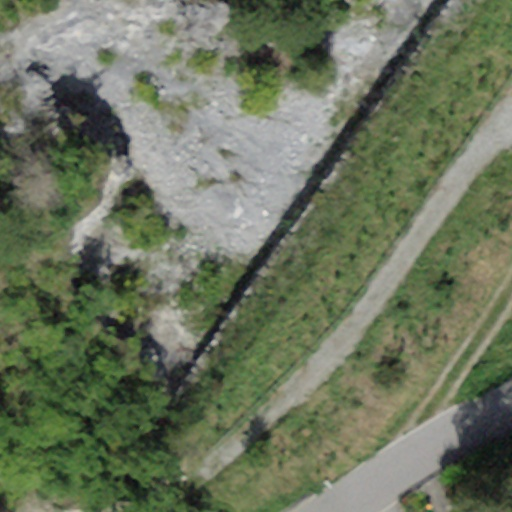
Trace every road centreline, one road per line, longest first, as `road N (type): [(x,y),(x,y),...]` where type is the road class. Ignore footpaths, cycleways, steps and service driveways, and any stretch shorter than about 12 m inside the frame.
road 1 (track): [(88,511),(165,482),(217,450),(284,372),(464,111),(511,81)]
road 2 (residential): [(340,511),(446,438),(511,407)]
road 3 (track): [(511,290),(462,358),(439,409),(446,438)]
